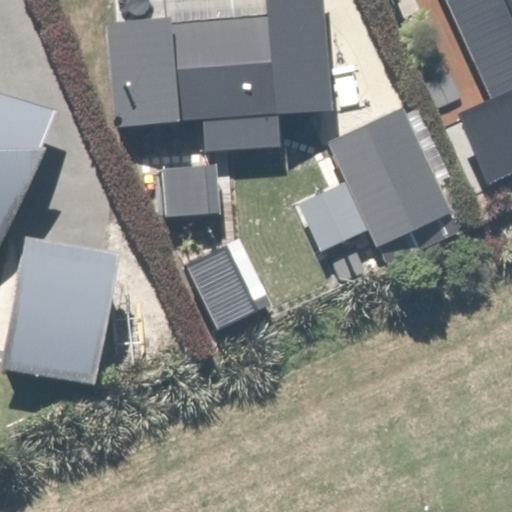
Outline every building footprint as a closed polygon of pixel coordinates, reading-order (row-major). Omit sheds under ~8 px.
[(106,18),(112,117),(203,111),(205,146),(275,142),(273,114),(324,110),(317,0),(255,0),(256,8),(106,18)] [(0,232),(50,120),(47,118),(44,116),(41,114),(38,112),(35,111),(32,109),(29,107),(26,106),(23,104),(20,103),(17,101),(14,100),(11,99),(7,97),(4,96),(1,95),(0,94),(0,232)] [(444,212),(396,107),(325,139),(373,245),(444,212)] [(212,159),(153,163),(156,217),(216,213),(212,159)] [(0,370),(88,381),(105,246),(16,235),(0,358),(0,370)]
